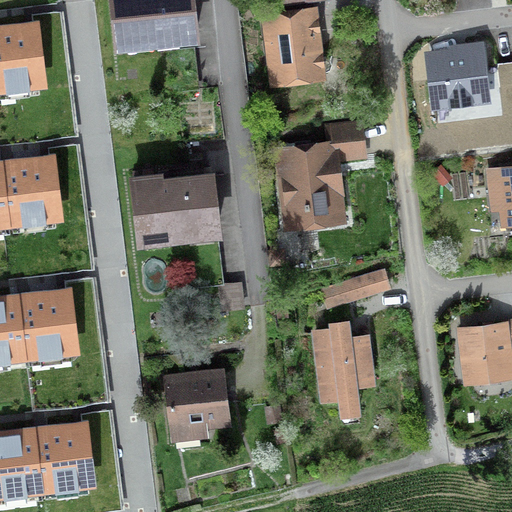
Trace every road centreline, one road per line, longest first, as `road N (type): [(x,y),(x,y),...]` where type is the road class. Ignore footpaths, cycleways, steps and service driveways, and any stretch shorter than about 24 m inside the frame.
road 1 (residential): [(79,0),(139,511)]
road 2 (residential): [(384,0),(442,455)]
road 3 (residential): [(224,0),(260,304)]
road 4 (track): [(220,511),(511,444)]
